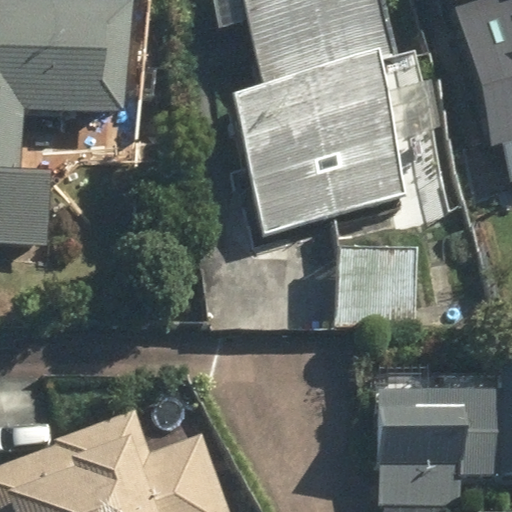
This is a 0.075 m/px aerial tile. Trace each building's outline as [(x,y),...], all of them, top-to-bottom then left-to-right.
[(385,0),(244,0),(268,101),(234,109),(265,245),(403,213),(371,72),(400,65),(385,0)] [(511,0),(454,0),(493,149),(511,143),(511,0)] [(133,28),(0,16),(0,253),(42,257),(49,174),(21,171),(26,116),(124,125),(133,28)] [(511,386),(387,382),(382,511),(459,511),(460,486),(511,488),(511,386)] [(148,460),(139,434),(0,480),(0,511),(231,511),(207,440),(148,460)]
